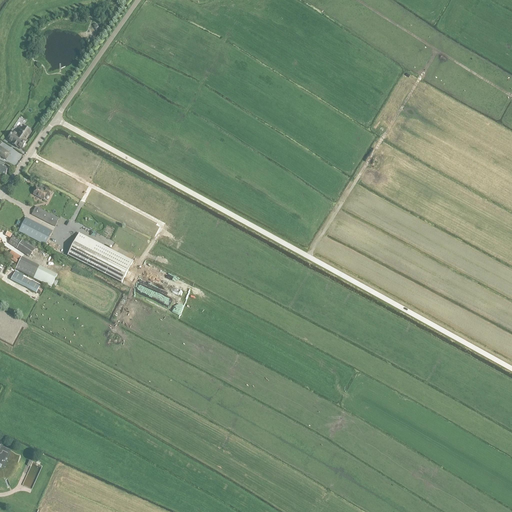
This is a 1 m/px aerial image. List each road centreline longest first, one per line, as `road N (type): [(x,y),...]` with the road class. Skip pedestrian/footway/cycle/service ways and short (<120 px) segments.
road 1 (unclassified): [(511,369),(55,119)]
road 2 (track): [(437,49),(307,256)]
road 3 (tertiary): [(55,119),(138,0)]
